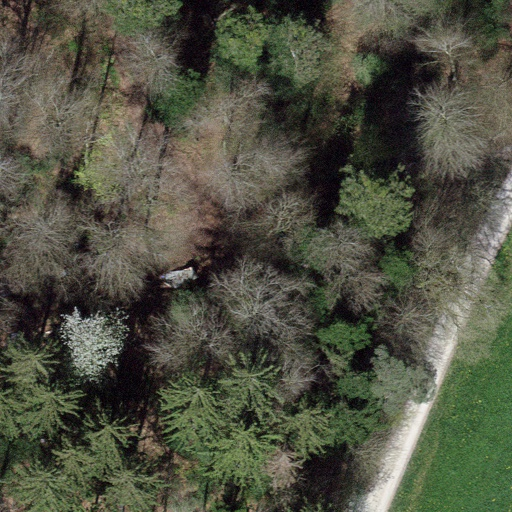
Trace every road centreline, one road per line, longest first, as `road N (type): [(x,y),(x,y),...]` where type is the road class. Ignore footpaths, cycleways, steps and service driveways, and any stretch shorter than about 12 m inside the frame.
road 1 (track): [(0,309),(214,231),(511,146)]
road 2 (unclassified): [(366,511),(511,194)]
road 3 (track): [(111,0),(136,82),(189,165),(214,231)]
